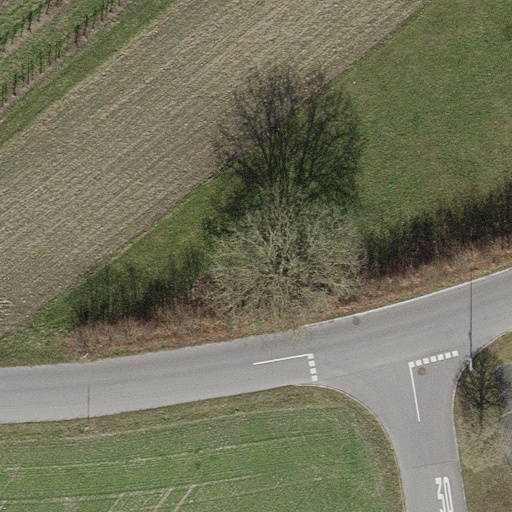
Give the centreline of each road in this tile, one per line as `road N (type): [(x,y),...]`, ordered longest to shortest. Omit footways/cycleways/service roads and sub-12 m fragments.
road 1 (unclassified): [(392,321),(125,382),(0,389)]
road 2 (residential): [(392,321),(439,511)]
road 3 (residential): [(392,321),(511,289)]
